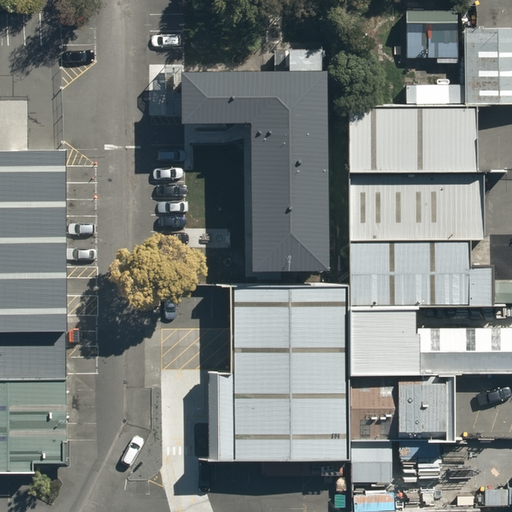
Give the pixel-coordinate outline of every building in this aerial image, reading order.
[(458,12),(403,13),(404,61),(464,61),(464,27),(458,12)] [(511,107),(511,27),(464,27),(464,61),(465,86),(465,109),(476,108),(511,107)] [(292,52),(287,52),(287,75),(252,75),(183,76),(183,124),(252,123),(253,269),(325,269),(324,74),(320,74),(320,52),(310,52),(310,44),(292,44),(292,52)] [(476,108),(465,109),(465,86),(408,87),(404,117),(346,117),(346,183),(471,181),(476,108)] [(0,327),(68,327),(65,150),(31,151),(30,112),(0,112),(0,327)] [(346,183),(346,249),(465,248),(476,247),(475,181),(471,181),(346,183)] [(465,248),(346,249),(346,291),(346,314),(412,315),(491,313),(491,275),(465,275),(465,248)] [(233,291),(233,380),(216,380),(216,468),(347,468),(347,453),(347,381),(346,314),(346,291),(233,291)] [(511,333),(413,335),(412,315),(346,314),(347,381),(447,380),(511,378),(511,333)] [(0,383),(68,383),(68,327),(0,327),(0,383)] [(448,452),(447,380),(347,381),(347,453),(448,452)] [(0,475),(33,475),(33,464),(69,464),(68,383),(0,383),(0,475)]
